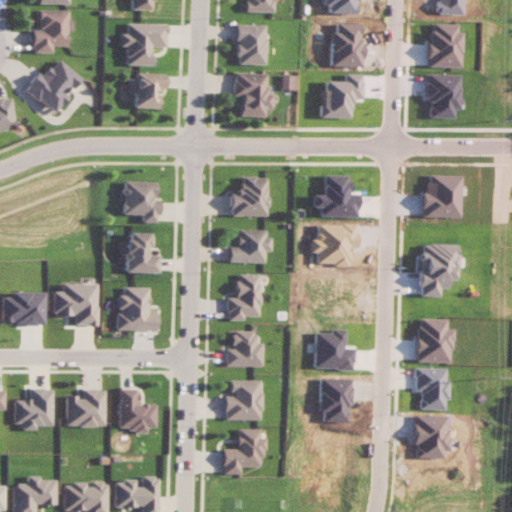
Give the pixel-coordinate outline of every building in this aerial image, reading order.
[(35,29),(28,29),(29,52),(48,52),(48,45),(64,45),(63,9),(35,10),(35,29)] [(162,23),(123,22),(122,33),(116,33),(116,46),(122,46),(121,64),(147,65),(148,46),(162,46),(162,23)] [(262,64),(262,24),(233,24),(232,64),(262,64)] [(76,77),(53,58),(38,75),(33,71),(19,89),(49,113),(65,93),(64,92),(76,77)] [(156,108),(156,89),(161,89),(161,73),(132,72),(131,107),(156,108)] [(264,73),(231,72),(230,95),(238,95),(237,115),(262,116),(262,108),(269,108),(270,93),(264,93),(264,73)] [(279,88),(293,89),(293,75),(279,74),(279,88)] [(451,118),(451,108),(456,108),(457,75),(423,74),(422,99),(426,99),(426,117),(451,118)] [(0,130),(0,129),(0,121),(8,120),(6,97),(0,97),(0,130)] [(227,215),(264,215),(264,176),(237,176),(237,194),(227,194),(227,215)] [(154,181),(120,180),(119,214),(138,214),(138,221),(156,222),(156,197),(154,197),(154,181)] [(225,261),(261,262),(262,250),(268,251),(268,237),(263,237),(263,229),(235,228),(234,246),(226,246),(225,261)] [(121,272),(155,272),(156,254),(147,254),(148,232),(126,232),(126,241),(122,241),(121,272)] [(256,273),(232,273),(233,297),(223,297),(224,320),(240,319),(240,316),(256,316),(256,273)] [(93,283),(57,283),(57,291),(48,291),(48,316),(70,316),(70,325),(93,325),(93,283)] [(112,330),(153,330),(154,312),(145,312),(145,286),(119,286),(119,294),(113,294),(113,307),(112,330)] [(41,291),(6,292),(6,296),(0,296),(0,321),(13,322),(13,325),(41,325),(41,291)] [(260,342),(252,342),(252,330),(229,330),(228,348),(221,348),(221,365),(259,366),(260,342)] [(257,419),(258,380),(227,379),(227,395),(221,395),(220,419),(257,419)] [(49,388),(25,388),(25,399),(10,399),(10,423),(18,423),(18,429),(31,429),(31,425),(48,426),(49,388)] [(101,389),(76,389),(76,395),(62,394),(61,425),(101,426),(101,389)] [(115,430),(144,430),(144,427),(152,427),(152,404),(132,403),(132,389),(115,389),(115,430)] [(219,473),(237,473),(237,466),(260,466),(260,437),(257,437),(257,428),(233,428),(233,448),(219,448),(219,473)] [(7,511),(31,511),(31,505),(52,504),(52,479),(34,479),(34,475),(22,475),(22,483),(8,483),(7,511)] [(153,511),(154,476),(137,476),(137,486),(131,486),(131,479),(109,480),(109,507),(137,507),(137,511),(153,511)] [(103,511),(103,482),(83,481),(83,483),(59,483),(59,511),(80,511),(103,511)]
